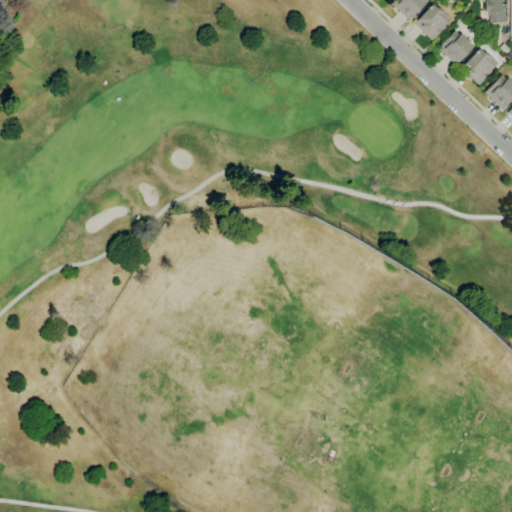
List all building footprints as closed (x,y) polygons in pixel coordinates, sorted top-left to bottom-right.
[(407,21),(389,3),(391,0),(423,0),(425,2),(407,21)] [(487,22),(487,12),(482,12),(482,2),(480,2),(480,0),(505,0),(505,22),(487,22)] [(430,41),(413,24),(417,20),(416,19),(430,4),(435,9),(436,8),(441,12),(448,19),(442,26),(444,28),(441,31),(440,31),(430,41)] [(453,66),(435,49),(452,31),(457,35),(459,34),(472,46),(453,66)] [(504,55),(497,49),(502,43),(509,50),(504,55)] [(477,86),(459,68),(477,49),(481,53),(483,52),(487,57),(488,57),(495,63),(488,70),(490,72),(477,86)] [(511,59),(509,63),(503,57),(511,49),(511,59)] [(511,96),(500,110),(482,94),(499,75),(504,80),(505,78),(511,84),(511,96)]
